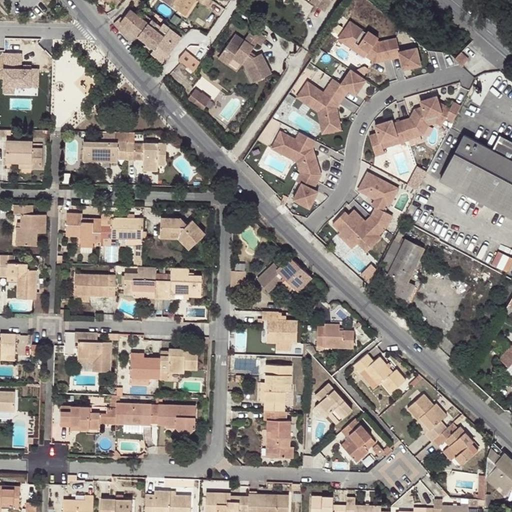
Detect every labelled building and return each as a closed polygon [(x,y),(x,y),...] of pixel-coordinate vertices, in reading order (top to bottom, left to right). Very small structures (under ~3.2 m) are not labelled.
[(162,0),(179,11),(187,0),(197,0),(207,6),(210,0),(162,0)] [(187,0),(179,11),(184,14),(193,0),(187,0)] [(319,0),(315,6),(323,11),(330,0),(319,0)] [(130,8),(119,21),(118,19),(113,23),(132,43),(138,36),(148,23),(136,13),(130,8)] [(339,38),(386,65),(393,54),(395,55),(401,44),(371,26),(370,28),(351,18),(339,38)] [(155,22),(151,19),(148,23),(138,36),(145,41),(154,47),(163,36),(152,27),(155,22)] [(162,62),(181,38),(162,23),(159,26),(155,22),(152,27),(163,36),(154,47),(151,52),(162,62)] [(252,27),(238,47),(229,40),(219,54),(229,61),(231,57),(241,63),(244,66),(252,82),(270,73),(260,53),(253,56),(248,53),(256,42),(260,45),(266,37),(252,27)] [(151,52),(154,47),(145,41),(142,46),(151,52)] [(404,67),(424,64),(421,44),(401,47),(404,67)] [(465,49),(457,57),(464,63),(471,54),(465,49)] [(5,94),(41,93),(41,65),(24,65),(24,50),(5,51),(5,94)] [(179,59),(195,70),(201,61),(185,51),(179,59)] [(229,61),(219,54),(217,57),(227,64),(229,61)] [(298,97),(320,109),(323,132),(344,129),(340,106),(348,93),(361,91),(370,76),(353,66),(344,81),(334,76),(327,89),(309,78),(298,97)] [(181,86),(185,92),(194,85),(189,79),(181,86)] [(202,93),(195,84),(194,85),(185,92),(193,101),(202,93)] [(424,108),(376,122),(379,130),(371,132),(377,154),(387,151),(385,142),(462,120),(456,101),(444,105),(441,93),(421,98),(424,108)] [(281,127),(273,148),(304,161),(296,179),(302,181),(294,198),(312,206),(329,165),(313,159),(322,139),(301,130),(299,135),(281,127)] [(126,142),(126,131),(115,131),(115,142),(83,142),(83,161),(118,161),(118,158),(125,158),(126,142)] [(125,158),(125,159),(134,159),(134,142),(134,131),(126,131),(126,142),(125,158)] [(439,180),(511,218),(511,141),(498,134),(490,149),(463,134),(439,180)] [(32,162),(32,168),(42,168),(43,147),(33,147),(33,142),(33,140),(7,140),(7,161),(19,162),(32,162)] [(134,142),(134,159),(142,159),(143,142),(134,142)] [(166,142),(143,142),(142,159),(142,170),(157,170),(157,165),(165,165),(166,142)] [(411,183),(421,187),(428,168),(418,164),(411,183)] [(389,211),(402,184),(369,169),(359,189),(378,198),(369,217),(345,206),(336,225),(342,228),(339,236),(375,253),(393,213),(389,211)] [(46,228),(46,214),(33,214),(34,204),(14,204),(14,214),(22,214),(22,227),(17,227),(16,245),(38,245),(38,233),(45,233),(46,228)] [(93,241),(100,241),(100,237),(100,225),(101,219),(86,219),(86,222),(81,222),(82,218),(82,214),(67,213),(66,236),(81,237),(81,241),(93,241)] [(143,231),(143,218),(112,217),(111,225),(111,237),(124,237),(143,238),(143,231)] [(179,231),(179,237),(190,248),(205,234),(191,219),(187,224),(182,218),(161,217),(161,237),(171,237),(172,230),(179,231)] [(111,237),(111,225),(100,225),(100,237),(103,237),(111,237)] [(423,249),(400,236),(383,270),(385,271),(381,280),(383,282),(382,286),(406,299),(413,286),(406,283),(423,249)] [(511,255),(500,250),(493,264),(510,272),(511,267),(511,255)] [(8,262),(8,254),(0,253),(0,276),(7,277),(17,277),(17,281),(17,298),(32,299),(34,299),(35,291),(35,269),(27,269),(27,263),(8,262)] [(312,277),(290,256),(280,268),(275,263),(259,280),(262,285),(271,293),(282,281),(290,289),(293,286),(298,291),(312,277)] [(155,297),(163,298),(163,278),(156,278),(156,272),(157,266),(142,265),(139,265),(139,272),(125,272),(124,292),(136,293),(141,289),(155,290),(155,297)] [(189,275),(189,267),(171,266),(171,273),(170,279),(163,278),(163,298),(171,298),(171,291),(183,291),(188,295),(201,295),(201,275),(189,275)] [(230,291),(235,291),(243,292),(244,276),(241,269),(231,269),(230,291)] [(90,294),(115,295),(116,274),(74,272),(73,293),(90,294)] [(33,311),(43,312),(44,283),(40,283),(39,291),(35,291),(34,299),(32,299),(32,311),(33,311)] [(136,297),(155,297),(155,290),(141,289),(136,293),(136,297)] [(278,311),(262,310),(262,319),(267,319),(267,341),(276,342),(295,343),(296,343),(297,319),(286,318),(278,318),(278,311)] [(323,346),(352,347),(353,330),(339,329),(339,323),(324,322),(324,326),(317,326),(316,345),(323,345),(323,346)] [(98,341),(98,332),(93,332),(75,332),(75,340),(78,340),(78,356),(94,356),(93,362),(93,371),(110,372),(111,341),(98,341)] [(0,359),(1,360),(1,353),(8,353),(16,354),(17,334),(1,333),(1,338),(0,338),(0,359)] [(511,377),(511,342),(498,358),(507,365),(501,372),(510,380),(511,377)] [(161,356),(160,372),(168,372),(184,373),(184,369),(197,369),(198,349),(168,348),(168,350),(168,356),(161,356)] [(366,354),(352,365),(359,372),(363,369),(376,385),(380,382),(389,392),(404,380),(395,369),(392,371),(378,357),(372,361),(366,354)] [(149,378),(160,379),(160,372),(161,356),(144,356),(132,356),(131,356),(130,378),(149,378)] [(265,399),(265,409),(284,410),(285,389),(291,389),(292,363),(266,362),(265,380),(271,381),(271,388),(266,387),(265,399)] [(363,369),(359,372),(372,388),(376,385),(363,369)] [(259,398),(265,399),(266,387),(271,388),(271,381),(265,380),(259,380),(259,398)] [(319,403),(328,413),(336,423),(351,409),(328,383),(315,395),(321,402),(319,403)] [(0,411),(15,412),(16,412),(16,392),(0,391),(0,411)] [(423,434),(431,441),(433,439),(446,427),(440,420),(445,415),(433,403),(431,405),(421,394),(405,409),(415,420),(417,419),(427,430),(423,434)] [(115,423),(115,424),(122,424),(151,424),(152,422),(152,403),(116,402),(116,407),(115,423)] [(159,403),(159,423),(175,424),(185,437),(196,428),(197,405),(159,403)] [(325,417),(328,413),(319,403),(316,406),(325,417)] [(81,426),(91,426),(101,427),(101,423),(101,412),(91,411),(91,405),(61,405),(61,423),(71,423),(80,423),(81,426)] [(115,423),(116,407),(110,406),(107,406),(107,412),(101,412),(101,423),(115,423)] [(286,418),(286,410),(284,410),(265,409),(264,418),(268,418),(267,429),(272,429),(272,433),(289,434),(290,418),(286,418)] [(371,436),(355,418),(341,430),(346,436),(349,434),(351,436),(354,440),(343,449),(355,462),(368,451),(366,449),(361,444),(370,437),(371,436)] [(417,419),(415,420),(412,423),(423,434),(427,430),(417,419)] [(151,424),(122,424),(122,431),(141,432),(141,427),(152,428),(151,424)] [(452,432),(447,426),(446,427),(433,439),(438,445),(444,440),(449,445),(457,454),(455,456),(462,463),(473,453),(467,446),(473,440),(459,426),(452,432)] [(289,445),(289,434),(272,433),(272,434),(267,434),(267,445),(278,446),(278,456),(293,457),(294,446),(289,445)] [(354,440),(351,436),(340,445),(343,449),(354,440)] [(374,443),(370,437),(361,444),(366,449),(370,446),(374,443)] [(377,443),(371,448),(378,455),(382,452),(383,451),(382,450),(377,443)] [(382,452),(386,456),(392,450),(390,447),(393,445),(391,443),(382,450),(383,451),(382,452)] [(490,451),(497,456),(502,451),(493,443),(490,451)] [(278,446),(267,445),(267,456),(278,456),(278,446)] [(450,460),(455,456),(457,454),(449,445),(442,451),(450,460)] [(496,463),(499,459),(497,456),(490,451),(489,455),(489,457),(496,463)] [(511,457),(506,452),(499,459),(496,463),(489,457),(489,469),(488,477),(506,493),(511,488),(511,457)] [(478,483),(487,483),(487,480),(487,475),(479,475),(478,483)] [(0,506),(3,506),(3,504),(7,505),(8,507),(19,507),(20,485),(0,483),(0,506)] [(486,500),(486,492),(487,483),(478,483),(477,499),(486,500)] [(155,496),(147,495),(146,511),(191,511),(192,496),(177,495),(172,495),(172,491),(156,491),(155,496)] [(248,511),(249,495),(240,494),(239,501),(231,500),(231,494),(231,492),(208,492),(207,511),(248,511)] [(289,511),(290,494),(274,493),(274,496),(268,496),(268,493),(249,493),(249,495),(248,511),(289,511)] [(93,511),(94,494),(86,494),(85,499),(63,498),(63,511),(93,511)] [(345,511),(346,504),(337,503),(337,511),(332,511),(332,503),(332,496),(312,495),(310,511),(345,511)] [(355,497),(346,496),(346,504),(345,511),(390,511),(391,510),(381,510),(382,504),(354,503),(355,497)] [(133,511),(135,500),(124,500),(117,500),(102,499),(101,511),(133,511)] [(442,500),(433,500),(433,507),(432,511),(469,511),(470,505),(460,504),(460,506),(441,505),(442,500)] [(27,502),(26,511),(37,511),(37,502),(27,502)]
